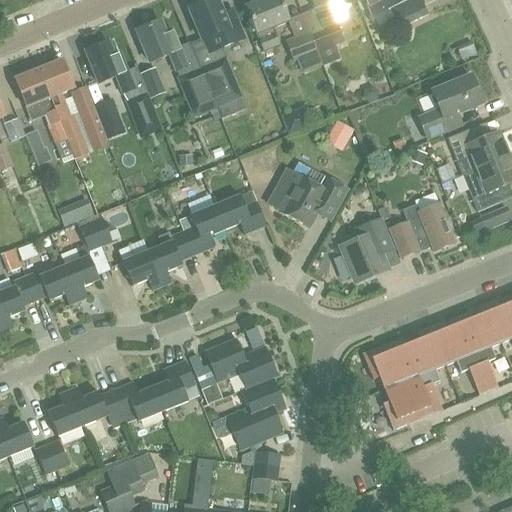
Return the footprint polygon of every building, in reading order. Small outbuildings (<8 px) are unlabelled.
[(217,0),(211,0),(189,9),(208,54),(245,39),(234,12),(224,17),(217,0)] [(279,46),(272,29),(288,23),(287,18),(281,2),(283,1),(282,0),(261,0),(262,1),(246,8),(264,52),(279,46)] [(310,0),(314,10),(303,14),(309,32),(317,53),(344,42),(337,23),(336,24),(328,5),(339,0),(310,0)] [(383,12),(390,9),(399,29),(428,15),(421,0),(364,0),(372,17),(382,12),(383,12)] [(161,22),(138,31),(151,64),(170,56),(179,79),(194,73),(188,57),(183,59),(173,33),(166,35),(161,22)] [(309,32),(285,42),(293,63),(317,53),(309,32)] [(108,43),(87,51),(100,84),(117,77),(123,94),(141,139),(162,130),(160,126),(137,68),(128,72),(121,54),(114,57),(108,43)] [(224,60),(201,70),(216,107),(240,97),(224,60)] [(60,94),(74,89),(64,61),(39,71),(60,122),(76,161),(89,156),(74,115),(69,118),(60,94)] [(194,73),(179,79),(194,116),(216,107),(201,70),(194,73)] [(39,71),(29,75),(27,71),(16,75),(18,79),(15,80),(26,108),(31,123),(46,117),(49,126),(46,127),(55,147),(67,142),(39,71)] [(159,99),(173,93),(165,71),(150,77),(159,99)] [(440,110),(419,119),(427,140),(461,126),(456,114),(482,104),(470,76),(432,92),(440,110)] [(87,88),(72,94),(95,152),(110,147),(87,88)] [(5,144),(0,145),(0,118),(4,117),(0,106),(0,173),(14,168),(5,144)] [(478,170),(508,158),(498,133),(477,142),(472,130),(447,139),(457,164),(473,157),(478,170)] [(45,149),(32,154),(38,167),(51,162),(45,149)] [(462,176),(468,189),(477,213),(502,204),(496,190),(511,183),(511,168),(508,158),(478,170),(462,176)] [(286,168),(265,204),(309,229),(317,214),(330,222),(348,190),(326,178),(320,188),(286,168)] [(439,204),(438,205),(434,194),(415,202),(416,205),(402,211),(407,223),(389,230),(400,258),(419,251),(419,253),(431,248),(433,252),(455,244),(439,204)] [(215,206),(225,230),(241,224),(245,235),(267,226),(257,202),(245,207),(240,196),(215,206)] [(225,230),(215,206),(191,216),(195,227),(182,232),(192,257),(215,247),(210,236),(225,230)] [(103,218),(91,222),(101,247),(113,243),(103,218)] [(356,241),(341,247),(345,257),(352,276),(356,284),(387,271),(387,270),(383,260),(395,255),(396,254),(383,221),(382,220),(380,221),(369,225),(373,234),(356,241)] [(91,222),(79,227),(86,245),(89,252),(101,247),(91,222)] [(171,237),(169,233),(158,238),(162,246),(147,252),(162,287),(172,284),(167,272),(182,266),(180,261),(192,257),(182,232),(171,237)] [(64,267),(78,302),(88,299),(83,287),(99,281),(87,253),(89,252),(86,245),(75,250),(79,261),(64,267)] [(153,291),(155,290),(162,287),(147,252),(123,262),(132,286),(148,280),(153,291)] [(19,276),(31,271),(23,253),(11,258),(19,276)] [(78,302),(64,267),(39,277),(38,272),(25,277),(35,302),(47,297),(49,302),(65,295),(69,306),(78,302)] [(35,302),(25,277),(13,282),(15,287),(0,293),(0,322),(4,333),(14,329),(9,318),(25,312),(23,307),(35,302)] [(511,303),(501,308),(498,301),(485,306),(500,345),(511,341),(511,303)] [(500,345),(485,306),(473,310),(476,318),(461,324),(489,393),(498,390),(487,363),(495,360),(491,349),(500,345)] [(489,393),(461,324),(445,331),(442,323),(430,328),(446,367),(456,363),(461,374),(469,371),(479,397),(489,393)] [(446,367),(430,328),(418,333),(421,341),(406,346),(433,416),(442,412),(432,386),(440,383),(435,372),(446,367)] [(406,346),(403,339),(389,344),(390,345),(391,345),(393,352),(382,357),(379,348),(362,355),(373,381),(379,379),(384,391),(418,378),(406,346)] [(243,356),(237,340),(204,353),(217,384),(239,375),(237,368),(247,364),(243,356)] [(265,347),(243,356),(247,364),(237,368),(239,375),(246,390),(274,379),(278,378),(265,347)] [(153,387),(163,412),(189,402),(184,390),(196,385),(186,361),(164,370),(168,381),(153,387)] [(433,416),(418,378),(384,391),(388,403),(383,406),(393,432),(410,425),(407,417),(418,412),(420,419),(420,421),(433,416)] [(284,405),(274,380),(274,379),(241,392),(248,409),(252,418),(284,405)] [(163,412),(153,387),(138,393),(133,383),(114,390),(124,415),(134,411),(138,422),(163,412)] [(124,415),(114,390),(100,396),(98,392),(82,398),(77,387),(68,391),(83,427),(108,417),(110,421),(124,415)] [(222,401),(216,387),(202,392),(208,407),(222,401)] [(47,413),(57,435),(57,437),(83,427),(68,391),(59,395),(63,406),(47,413)] [(226,418),(240,452),(284,434),(276,414),(286,410),(284,405),(252,418),(248,409),(226,418)] [(0,419),(0,436),(9,457),(34,447),(24,422),(8,429),(4,418),(0,419)] [(0,460),(9,457),(0,436),(0,460)] [(59,441),(47,446),(58,471),(69,466),(59,441)] [(47,446),(36,451),(46,476),(58,471),(47,446)] [(255,454),(253,466),(280,469),(282,456),(266,454),(255,453),(255,454)] [(131,496),(144,491),(141,484),(158,477),(149,454),(132,461),(106,471),(112,486),(122,511),(135,506),(131,496)] [(242,458),(241,465),(253,466),(255,454),(252,454),(242,458)] [(280,469),(253,466),(252,480),(279,483),(280,469)] [(118,511),(122,511),(112,486),(100,491),(108,511),(118,511)] [(149,511),(151,503),(141,501),(139,511),(149,511)]
